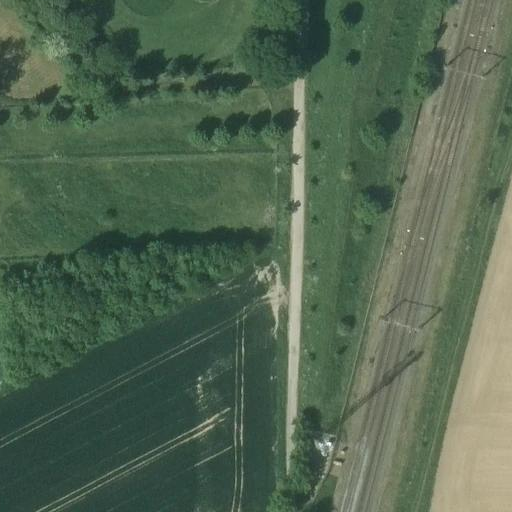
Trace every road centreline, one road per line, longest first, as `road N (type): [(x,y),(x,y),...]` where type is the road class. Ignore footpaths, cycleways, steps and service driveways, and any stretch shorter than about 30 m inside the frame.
road 1 (unclassified): [(289,511),(303,0)]
road 2 (track): [(414,511),(511,151)]
